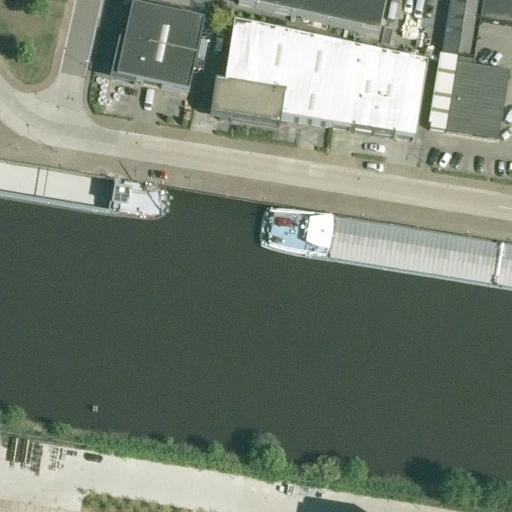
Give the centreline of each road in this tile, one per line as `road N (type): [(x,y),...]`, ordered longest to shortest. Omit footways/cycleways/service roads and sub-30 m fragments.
road 1 (unclassified): [(511,211),(59,137)]
road 2 (unclassified): [(90,0),(59,137)]
